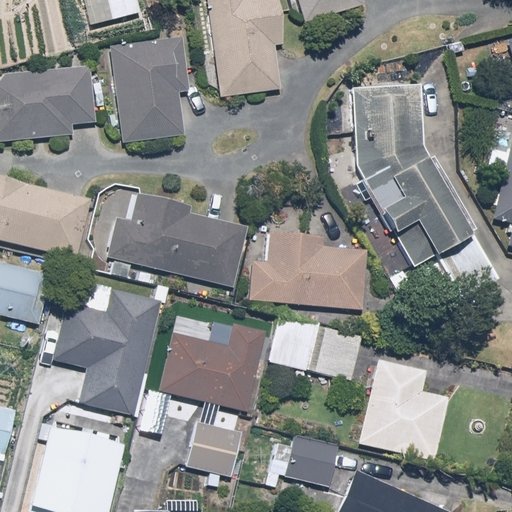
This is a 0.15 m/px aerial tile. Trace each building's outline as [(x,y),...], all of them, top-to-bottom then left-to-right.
[(134,0),(105,0),(112,22),(138,14),(134,0)] [(204,0),(216,99),(278,91),(273,47),(279,46),(273,0),(204,0)] [(293,0),(300,25),(361,7),(358,0),(293,0)] [(2,18),(0,18),(0,66),(11,64),(2,18)] [(187,95),(181,43),(109,52),(120,143),(181,135),(176,96),(187,95)] [(485,177),(501,181),(492,220),(508,224),(503,248),(511,250),(511,44),(503,48),(511,73),(511,100),(503,99),(485,177)] [(87,68),(0,76),(0,145),(71,140),(70,129),(92,127),(87,68)] [(420,152),(417,90),(349,91),(351,179),(357,187),(408,275),(436,259),(460,301),(494,282),(420,152)] [(0,180),(0,243),(73,262),(88,203),(0,180)] [(185,210),(135,196),(126,225),(115,222),(105,258),(229,292),(246,234),(183,216),(185,210)] [(321,241),(249,238),(246,307),(358,311),(360,252),(321,250),(321,241)] [(33,299),(39,276),(0,266),(0,318),(32,326),(38,300),(33,299)] [(134,418),(156,304),(105,294),(102,312),(63,305),(52,362),(82,368),(75,407),(134,418)] [(303,373),(313,328),(277,320),(267,365),(303,373)] [(170,358),(163,356),(155,392),(244,412),(261,335),(230,328),(225,351),(174,340),(170,358)] [(319,330),(309,375),(348,383),(357,338),(319,330)] [(422,374),(374,364),(356,447),(430,463),(444,403),(417,397),(422,374)] [(0,458),(2,459),(13,411),(0,408),(0,458)] [(236,433),(194,425),(184,470),(227,479),(236,433)] [(101,511),(114,450),(38,434),(22,511),(25,511),(101,511)] [(290,439),(281,480),(326,490),(335,449),(290,439)] [(438,511),(353,473),(335,511),(438,511)] [(190,511),(191,500),(161,500),(160,511),(190,511)]
